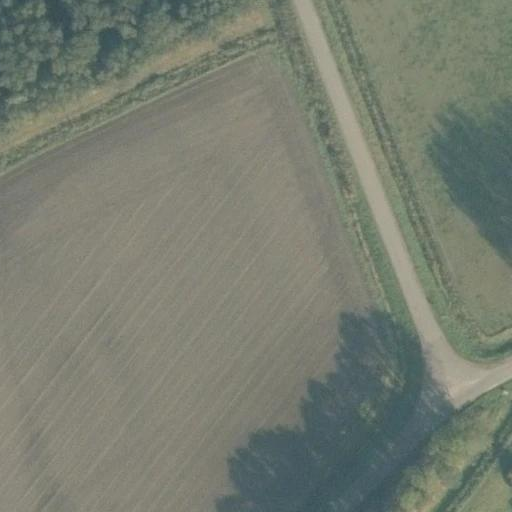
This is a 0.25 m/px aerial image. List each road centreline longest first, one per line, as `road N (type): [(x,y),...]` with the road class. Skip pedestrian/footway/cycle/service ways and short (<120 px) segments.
road 1 (unclassified): [(295,0),(450,398)]
road 2 (tertiary): [(340,511),(450,398)]
